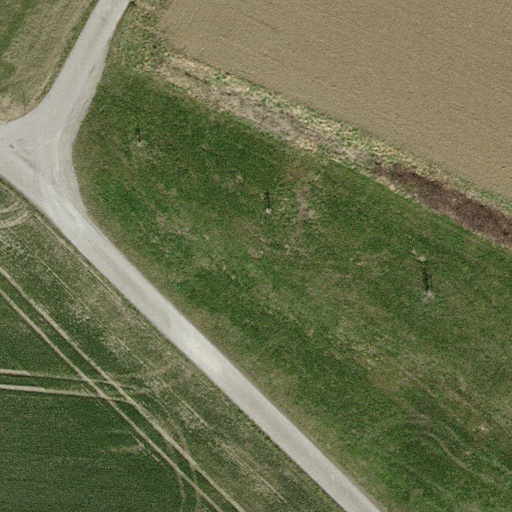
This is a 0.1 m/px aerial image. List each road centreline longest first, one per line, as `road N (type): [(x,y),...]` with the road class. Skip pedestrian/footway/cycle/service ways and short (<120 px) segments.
road 1 (unclassified): [(0,164),(361,511)]
road 2 (track): [(119,0),(20,177)]
